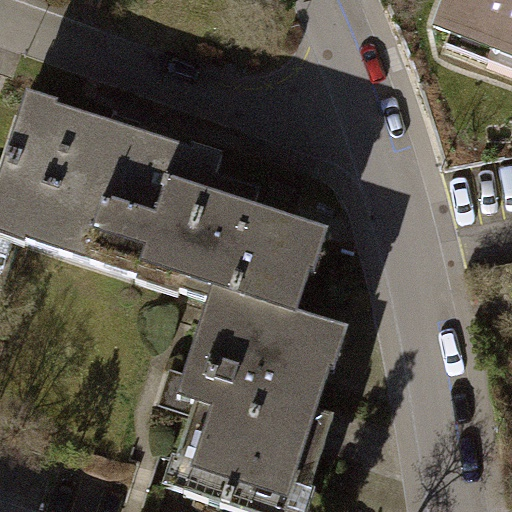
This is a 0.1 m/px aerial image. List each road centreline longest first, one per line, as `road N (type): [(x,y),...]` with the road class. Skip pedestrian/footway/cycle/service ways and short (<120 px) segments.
road 1 (residential): [(364,116),(408,268),(451,511)]
road 2 (residential): [(364,116),(310,126),(260,122),(0,29)]
road 3 (residential): [(318,0),(364,116)]
